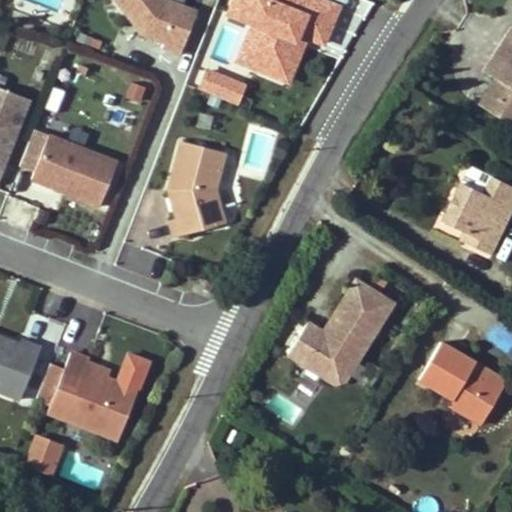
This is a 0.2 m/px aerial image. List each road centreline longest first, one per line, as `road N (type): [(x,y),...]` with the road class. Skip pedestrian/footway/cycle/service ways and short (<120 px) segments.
road 1 (residential): [(232,333),(306,187),(419,0)]
road 2 (residential): [(232,333),(0,242)]
road 3 (residential): [(144,511),(232,333)]
